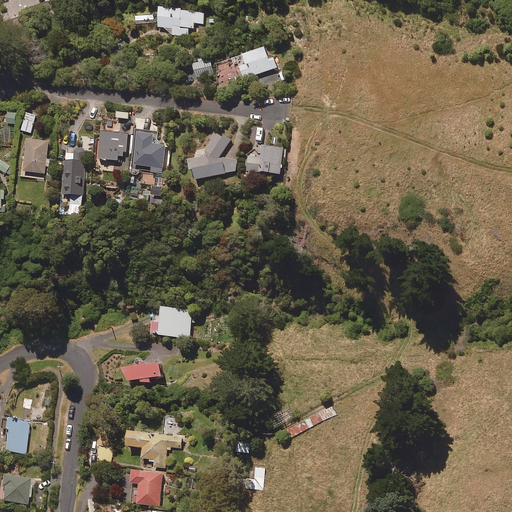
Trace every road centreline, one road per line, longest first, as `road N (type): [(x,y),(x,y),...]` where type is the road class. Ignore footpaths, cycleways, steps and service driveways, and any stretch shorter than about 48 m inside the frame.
road 1 (residential): [(282,112),(0,83)]
road 2 (residential): [(0,364),(53,346),(82,366),(68,511)]
